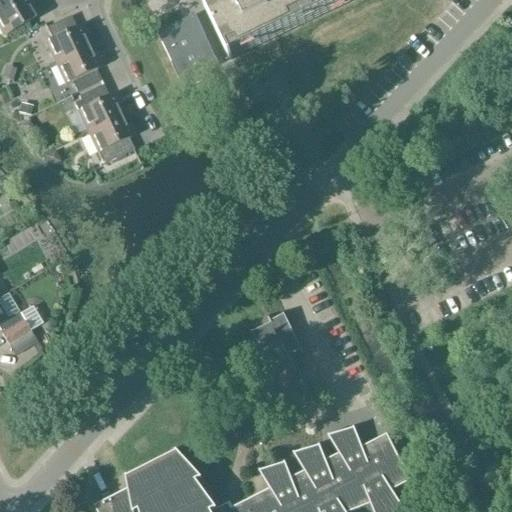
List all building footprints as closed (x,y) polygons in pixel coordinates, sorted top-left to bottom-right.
[(0,0),(0,31),(4,39),(35,21),(23,0),(22,0),(21,1),(20,0),(0,0)] [(220,0),(204,8),(230,61),(358,0),(220,0)] [(184,92),(206,81),(202,74),(219,66),(194,16),(156,35),(184,92)] [(76,30),(71,19),(47,30),(52,41),(46,44),(56,66),(88,50),(78,29),(76,30)] [(72,84),(78,95),(102,84),(96,73),(98,72),(88,50),(56,66),(66,87),(72,84)] [(16,71),(6,68),(2,80),(13,83),(16,71)] [(109,99),(103,87),(79,99),(85,110),(78,113),(88,134),(121,119),(111,98),(109,99)] [(131,140),(121,119),(88,134),(104,167),(134,153),(129,141),(131,140)] [(7,320),(0,308),(0,332),(8,346),(42,326),(32,310),(21,316),(19,313),(7,320)] [(296,379),(300,376),(292,356),(301,351),(284,316),(269,323),(270,325),(251,334),(269,361),(281,354),(296,379)] [(354,511),(368,506),(370,511),(401,511),(390,493),(410,483),(386,436),(360,448),(353,428),(326,437),(338,456),(325,462),(318,447),(293,455),(303,474),(289,480),(284,463),(257,472),(270,492),(230,511),(228,507),(230,506),(230,505),(215,511),(197,483),(198,482),(200,485),(202,484),(174,450),(172,451),(175,455),(127,478),(126,474),(124,475),(128,492),(94,508),(96,511),(354,511)]
